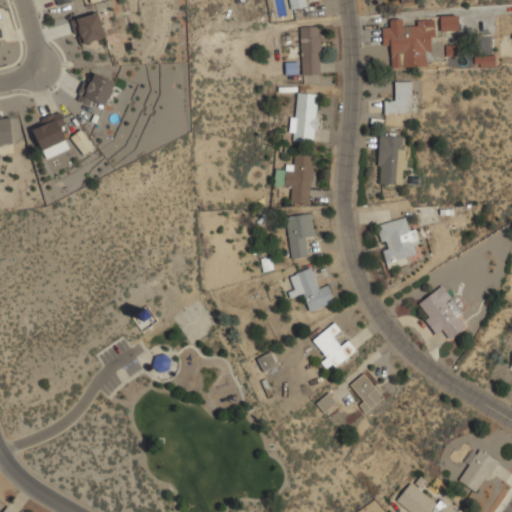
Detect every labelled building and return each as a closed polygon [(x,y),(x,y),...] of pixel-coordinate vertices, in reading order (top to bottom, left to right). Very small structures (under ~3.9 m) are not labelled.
[(290,0),(292,9),(308,6),(306,0),(290,0)] [(82,43),(105,37),(99,12),(75,18),(82,43)] [(459,30),(459,15),(440,15),(440,30),(459,30)] [(393,69),(426,66),(426,58),(434,57),(432,18),(417,19),(417,26),(404,27),(404,18),(390,19),(391,27),(382,27),(383,46),(391,46),(393,69)] [(302,25),(302,75),(320,75),(320,25),(302,25)] [(104,106),(116,81),(94,71),(82,96),(104,106)] [(385,113),(412,113),(412,81),(395,81),(395,101),(385,101),(385,113)] [(292,140),(317,142),(320,93),(295,92),(292,140)] [(44,158),(73,148),(60,112),(31,122),(44,158)] [(0,117),(0,145),(12,145),(12,117),(0,117)] [(404,184),(406,134),(379,133),(377,183),(404,184)] [(314,154),(295,153),(294,163),(286,163),(285,174),(276,173),(276,179),(283,179),(283,186),(292,187),(291,201),(310,203),(314,154)] [(291,258),(308,255),(306,235),(315,234),(312,213),(286,216),(291,258)] [(417,255),(413,245),(420,243),(414,225),(408,227),(404,216),(376,226),(388,265),(417,255)] [(334,301),(328,283),(318,286),(312,267),(288,275),(295,295),(303,292),(309,310),(334,301)] [(443,330),(449,340),(468,328),(443,288),(417,304),(436,335),(443,330)] [(332,370),(357,350),(348,339),(341,345),(334,336),(341,330),(335,322),(313,339),(326,356),(323,358),(332,370)] [(264,371),(277,365),(271,351),(258,357),(264,371)] [(359,404),(366,413),(385,396),(364,372),(349,385),(363,400),(359,404)] [(336,402),(330,393),(317,402),(324,411),(336,402)] [(458,479),(478,493),(499,462),(479,448),(458,479)] [(410,511),(459,511),(440,498),(437,503),(410,483),(396,501),(410,511)] [(21,511),(9,503),(2,511),(21,511)]
